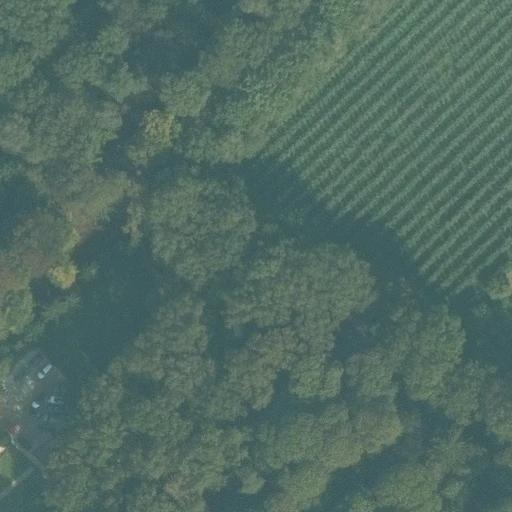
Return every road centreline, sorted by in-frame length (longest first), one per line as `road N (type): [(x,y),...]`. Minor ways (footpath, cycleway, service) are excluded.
road 1 (unclassified): [(141,211),(511,425)]
road 2 (track): [(320,0),(117,193)]
road 3 (unclassified): [(0,308),(117,193)]
